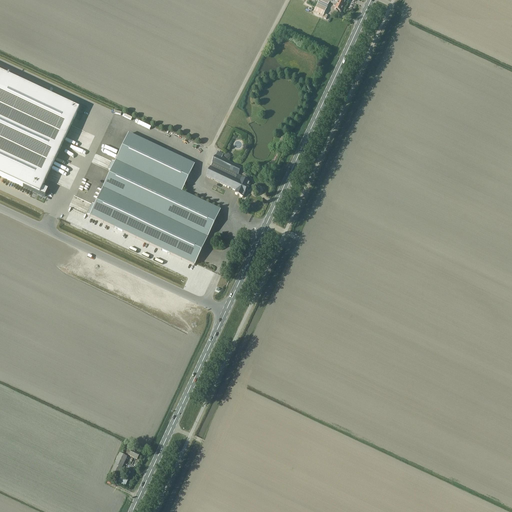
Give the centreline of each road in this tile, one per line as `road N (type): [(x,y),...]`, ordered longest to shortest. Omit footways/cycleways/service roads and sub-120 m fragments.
road 1 (secondary): [(132,511),(370,0)]
road 2 (track): [(202,165),(288,0)]
